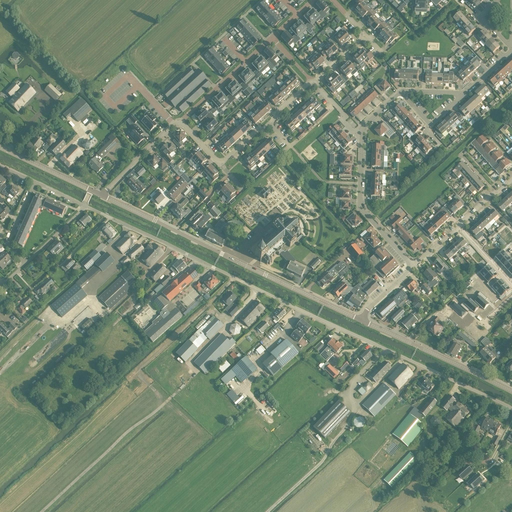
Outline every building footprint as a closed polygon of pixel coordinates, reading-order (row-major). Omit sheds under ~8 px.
[(359,14),(368,5),(363,0),(361,0),(357,4),(359,6),(355,10),(356,11),(356,13),(358,13),(359,14)] [(426,0),(421,0),(421,13),(426,13),(427,6),(429,7),(429,2),(427,2),(426,0)] [(260,14),(268,6),(263,1),(260,4),(261,5),(256,9),(260,14)] [(320,13),(324,18),(327,15),(326,13),(329,10),(321,1),(316,5),(319,8),(320,10),(321,9),(322,11),(320,13)] [(374,12),(368,5),(359,14),(360,15),(360,17),(362,17),(363,18),(364,17),(366,19),(374,12)] [(268,6),(260,14),(264,19),(273,11),(268,6)] [(377,9),(374,12),(366,19),(368,22),(367,23),(368,24),(368,25),(370,26),(370,27),(378,20),(380,18),(377,14),(379,12),(377,9)] [(308,14),(317,23),(320,20),(321,21),(324,18),(320,13),(317,15),(313,10),(311,11),(310,10),(308,13),(309,13),(308,14)] [(273,11),(264,19),(269,23),(277,16),(273,11)] [(457,23),(464,17),(460,12),(453,18),(457,23)] [(306,25),(311,30),(314,28),(312,26),(315,22),(316,23),(317,23),(308,14),(304,18),(309,23),(306,25)] [(277,16),(269,23),(273,28),(278,23),(279,24),(282,21),(277,16)] [(468,21),(464,17),(457,23),(461,27),(468,21)] [(382,24),(378,20),(370,27),(371,28),(372,30),(373,30),(374,31),(376,30),(378,32),(386,24),(384,22),(382,24)] [(235,27),(240,33),(248,25),(244,21),(239,25),(238,24),(235,27)] [(472,25),(468,21),(461,27),(465,31),(472,25)] [(295,26),(302,34),(306,31),(310,35),(312,32),(311,31),(311,30),(306,25),(304,27),(299,22),(298,23),(297,23),(295,25),(295,26)] [(388,23),(386,24),(378,32),(380,34),(378,35),(379,36),(380,38),(381,39),(382,40),(391,31),(393,29),(388,23)] [(240,33),(244,37),(252,30),(248,25),(240,33)] [(476,29),(472,25),(465,31),(469,35),(476,29)] [(293,37),(298,42),(301,40),(299,37),(302,34),(295,26),(294,26),(292,28),(292,29),(291,30),(295,35),(293,37)] [(343,27),(341,29),(337,33),(346,43),(347,42),(349,41),(349,40),(350,39),(346,35),(349,33),(343,27)] [(244,37),(248,42),(256,35),(252,30),(244,37)] [(482,40),(488,34),(484,30),(478,36),(482,40)] [(391,31),(382,40),(383,41),(383,42),(385,43),(386,44),(387,43),(389,45),(398,37),(396,35),(395,35),(391,31)] [(285,33),(281,37),(289,47),(293,43),(295,45),(298,42),(293,37),(291,39),(290,38),(288,36),(285,33)] [(346,43),(337,33),(331,39),(336,44),(338,42),(342,46),(343,46),(345,45),(345,44),(346,43)] [(488,34),(482,40),(486,45),(492,39),(488,34)] [(251,45),(249,48),(250,50),(253,47),(256,44),(261,39),(256,35),(248,42),(251,45)] [(331,43),(326,47),(333,54),(334,53),(336,53),(336,52),(337,51),(334,46),(336,44),(331,39),(328,41),(331,43)] [(492,39),(486,45),(489,49),(496,43),(492,39)] [(500,47),(496,43),(489,49),(493,53),(500,47)] [(320,48),(318,51),(323,56),(325,58),(327,56),(329,58),(330,57),(332,57),(332,55),(333,54),(326,47),(325,45),(321,49),(320,48)] [(204,56),(209,61),(217,54),(212,48),(209,51),(209,52),(204,56)] [(270,58),(268,60),(275,68),(277,65),(274,61),(278,57),(269,48),(265,52),(270,58)] [(323,56),(318,51),(316,53),(318,55),(314,59),(320,66),(321,65),(323,65),(323,63),(325,62),(321,58),(323,56)] [(358,54),(357,54),(364,62),(366,60),(368,62),(374,57),(368,51),(365,54),(363,52),(361,51),(360,52),(358,52),(358,54)] [(209,61),(213,66),(221,58),(217,54),(209,61)] [(356,62),(354,64),(359,70),(366,64),(364,62),(357,54),(356,55),(354,56),(354,57),(353,58),(356,62)] [(257,61),(256,61),(265,70),(268,67),(272,70),(275,68),(268,60),(266,62),(261,57),(259,59),(259,58),(256,60),(257,61)] [(311,57),(307,60),(305,62),(310,68),(312,66),(316,70),(317,69),(319,69),(319,67),(320,66),(314,59),(313,59),(311,57)] [(394,57),(388,62),(391,65),(397,60),(394,57)] [(476,57),(474,59),(470,63),(476,69),(480,65),(477,62),(479,60),(476,57)] [(213,66),(217,70),(225,63),(221,58),(213,66)] [(257,71),(255,73),(259,78),(262,75),(261,74),(265,70),(256,61),(252,65),(257,71)] [(345,65),(344,66),(351,74),(353,76),(359,70),(354,64),(352,67),(348,62),(347,63),(345,64),(345,65)] [(225,63),(217,70),(222,75),(226,71),(227,71),(230,68),(225,63)] [(470,63),(466,66),(472,73),(476,69),(470,63)] [(351,74),(344,66),(343,67),(341,67),(341,69),(340,70),(344,74),(341,76),(347,82),(349,80),(347,77),(351,74)] [(472,73),(466,66),(462,70),(468,77),(472,73)] [(510,73),(504,66),(500,70),(506,77),(510,73)] [(206,79),(198,70),(193,74),(189,69),(163,93),(167,98),(171,103),(173,101),(177,105),(176,106),(182,112),(211,86),(205,80),(206,79)] [(244,73),(243,73),(251,82),(255,79),(256,80),(259,78),(255,73),(252,75),(248,69),(246,71),(245,70),(243,72),(244,73)] [(413,69),(412,80),(418,80),(418,76),(421,76),(422,69),(413,69)] [(456,72),(453,72),(453,82),(456,82),(461,78),(463,81),(468,77),(462,70),(458,74),(456,72)] [(506,77),(500,70),(496,73),(503,80),(506,77)] [(395,79),(401,80),(401,71),(396,71),(392,71),(392,78),(395,79)] [(443,75),(443,84),(449,84),(449,82),(453,82),(453,72),(443,72),(443,75)] [(243,83),(241,85),(246,90),(249,87),(248,86),(251,82),(243,73),(243,74),(242,73),(240,75),(240,76),(239,78),(243,83)] [(503,80),(496,73),(493,77),(499,83),(503,80)] [(293,78),(289,81),(295,88),(296,87),(296,88),(299,86),(298,85),(299,84),(296,81),(298,79),(294,74),(292,76),(293,78)] [(332,77),(331,78),(338,85),(340,88),(344,84),(347,82),(341,76),(339,78),(335,74),(334,75),(333,75),(332,77)] [(489,80),(490,81),(488,83),(493,89),(499,83),(493,77),(489,80)] [(328,83),(326,85),(334,94),(340,88),(338,85),(331,78),(330,79),(328,79),(328,81),(327,82),(328,83)] [(289,81),(285,85),(291,91),(295,88),(289,81)] [(230,85),(230,86),(238,95),(242,91),(243,92),(248,98),(251,95),(246,90),(241,85),(239,87),(234,82),(233,83),(232,82),(230,85)] [(382,95),(390,87),(388,84),(387,82),(386,83),(385,82),(382,85),(380,83),(375,87),(382,95)] [(280,87),(281,89),(287,95),(291,91),(285,85),(284,83),(280,87)] [(18,113),(37,94),(27,85),(18,94),(16,93),(20,89),(15,84),(6,92),(12,98),(13,97),(14,98),(9,103),(18,113)] [(56,100),(61,95),(50,85),(46,90),(56,100)] [(264,85),(257,92),(261,95),(266,91),(264,89),(266,87),(264,85)] [(488,86),(486,88),(483,85),(479,89),(485,96),(492,90),(488,86)] [(230,95),(228,97),(233,102),(236,99),(235,98),(238,95),(230,86),(225,90),(230,95)] [(281,89),(280,87),(276,90),(277,92),(283,99),(287,95),(281,89)] [(368,93),(379,105),(382,102),(377,97),(378,96),(372,89),(368,93)] [(485,96),(479,89),(475,93),(476,95),(481,99),(485,96)] [(277,92),(276,90),(272,94),(273,96),(279,102),(283,99),(277,92)] [(368,93),(364,97),(370,103),(372,102),(376,107),(379,105),(368,93)] [(217,97),(217,98),(225,107),(229,103),(230,105),(233,102),(228,97),(226,99),(221,94),(219,95),(219,94),(216,97),(217,97)] [(476,95),(472,98),(478,105),(483,101),(481,99),(476,95)] [(279,102),(273,96),(270,99),(268,98),(266,100),(270,105),(272,103),(275,106),(276,105),(277,106),(279,104),(279,103),(279,102)] [(370,103),(364,97),(360,100),(371,112),(374,110),(369,104),(370,103)] [(225,107),(217,98),(212,102),(217,107),(215,109),(217,111),(219,114),(222,111),(221,110),(225,107)] [(472,98),(468,102),(474,109),(478,105),(472,98)] [(92,110),(81,99),(68,111),(79,122),(92,110)] [(315,101),(313,99),(309,103),(315,109),(315,110),(321,104),(317,100),(315,101)] [(360,100),(356,104),(362,110),(364,109),(368,114),(371,112),(360,100)] [(468,102),(464,106),(470,113),(474,109),(468,102)] [(266,103),(262,107),(267,113),(271,109),(266,103)] [(315,109),(309,103),(305,106),(311,113),(315,109)] [(356,104),(352,108),(363,119),(366,117),(361,112),(362,110),(356,104)] [(401,104),(398,107),(397,105),(391,111),(396,116),(404,109),(401,104)] [(308,118),(312,114),(311,113),(305,106),(301,110),(307,116),(308,118)] [(470,113),(464,106),(460,110),(466,117),(470,113)] [(267,113),(262,107),(258,111),(263,117),(267,113)] [(363,119),(352,108),(348,111),(354,118),(356,116),(360,122),(363,119)] [(205,117),(207,120),(212,115),(210,112),(209,113),(205,109),(196,117),(196,118),(195,118),(198,121),(198,120),(200,122),(205,117)] [(404,109),(396,116),(399,120),(408,112),(404,109)] [(301,110),(297,114),(303,120),(307,116),(301,110)] [(156,120),(156,119),(148,111),(143,116),(145,118),(141,122),(150,132),(157,126),(153,122),(156,120)] [(263,117),(258,111),(254,114),(259,120),(263,117)] [(411,116),(408,112),(399,120),(403,124),(411,116)] [(453,113),(449,117),(455,123),(459,119),(461,121),(463,119),(458,113),(455,115),(453,113)] [(259,120),(254,114),(249,118),(255,124),(259,120)] [(297,114),(293,117),(299,124),(303,120),(297,114)] [(386,114),(383,116),(389,122),(392,120),(386,114)] [(212,115),(207,120),(210,122),(204,127),(206,129),(205,129),(208,132),(208,131),(209,132),(218,123),(214,119),(215,118),(212,115)] [(415,120),(411,116),(403,124),(406,128),(415,120)] [(299,124),(293,117),(289,121),(295,127),(299,124)] [(455,123),(449,117),(445,120),(451,127),(455,123)] [(418,124),(415,120),(406,128),(410,131),(418,124)] [(451,127),(445,120),(441,124),(447,131),(451,127)] [(242,125),(247,131),(248,131),(249,132),(251,130),(250,129),(251,128),(246,121),(242,125)] [(295,127),(289,121),(285,125),(292,132),(296,128),(295,127)] [(389,139),(395,133),(386,122),(376,131),(378,134),(379,136),(380,136),(381,137),(384,134),(389,139)] [(413,135),(410,138),(408,140),(411,142),(418,135),(416,133),(422,128),(418,124),(410,131),(413,135)] [(436,128),(437,130),(435,132),(442,139),(444,136),(443,135),(447,131),(441,124),(436,128)] [(247,131),(242,125),(238,129),(243,135),(247,131)] [(129,136),(137,145),(144,139),(141,136),(143,133),(136,126),(131,130),(133,132),(129,136)] [(333,126),(329,130),(327,131),(333,138),(341,130),(338,126),(335,128),(333,126)] [(510,134),(506,130),(507,129),(504,127),(500,130),(502,133),(504,131),(508,135),(510,134)] [(238,129),(234,132),(239,139),(243,135),(238,129)] [(341,130),(333,138),(336,142),(345,134),(341,130)] [(182,141),(186,138),(183,135),(183,133),(181,133),(180,132),(179,133),(177,133),(177,135),(174,138),(175,139),(173,141),(179,148),(183,145),(182,141)] [(234,132),(230,136),(235,142),(239,139),(234,132)] [(45,151),(48,148),(51,145),(57,138),(54,136),(52,134),(50,137),(50,138),(47,142),(48,142),(46,144),(47,144),(43,149),(45,151)] [(228,134),(224,137),(231,146),(235,142),(230,136),(228,134)] [(345,134),(336,142),(340,146),(349,138),(345,134)] [(474,148),(487,137),(484,134),(479,139),(477,138),(471,144),(474,148)] [(420,138),(418,135),(411,142),(413,145),(414,143),(415,142),(419,146),(425,141),(421,137),(420,138)] [(97,141),(92,136),(90,138),(87,141),(83,142),(82,146),(85,150),(90,148),(97,141)] [(220,141),(222,143),(227,150),(231,146),(224,137),(220,141)] [(487,137),(474,148),(478,152),(485,146),(483,144),(489,139),(487,137)] [(35,154),(43,143),(36,138),(31,144),(30,143),(27,148),(35,154)] [(349,138),(340,146),(346,152),(353,146),(351,144),(352,142),(349,138)] [(56,156),(66,145),(60,139),(50,149),(56,156)] [(269,139),(265,143),(271,149),(272,150),(276,146),(269,139)] [(97,154),(95,159),(88,165),(92,169),(93,169),(97,173),(103,168),(99,163),(101,158),(115,145),(111,141),(97,154)] [(422,150),(429,145),(425,141),(419,146),(416,149),(419,153),(420,152),(422,150)] [(376,142),(376,145),(373,145),(373,151),(384,151),(385,143),(376,142)] [(486,147),(485,146),(478,152),(482,156),(494,145),(491,142),(486,147)] [(172,162),(168,157),(174,152),(173,151),(176,149),(171,143),(168,146),(167,144),(160,150),(166,156),(164,158),(169,164),(172,162)] [(227,150),(222,143),(218,147),(223,153),(225,152),(225,153),(228,151),(227,150)] [(271,149),(265,143),(261,146),(267,153),(271,149)] [(69,168),(83,154),(74,145),(60,160),(69,168)] [(422,150),(420,152),(426,159),(434,152),(432,149),(429,145),(422,150)] [(496,147),(494,145),(482,156),(485,160),(492,154),(491,152),(496,147)] [(267,153),(261,146),(257,150),(263,156),(267,153)] [(257,150),(253,154),(259,160),(263,156),(257,150)] [(493,155),(492,154),(485,160),(489,164),(501,153),(499,150),(493,155)] [(195,163),(203,157),(202,156),(202,154),(200,153),(199,152),(195,156),(193,154),(187,159),(189,162),(192,159),(195,163)] [(503,155),(501,153),(489,164),(493,168),(499,162),(498,160),(503,155)] [(261,163),(259,160),(253,154),(249,157),(255,164),(256,164),(256,165),(257,166),(261,163)] [(162,169),(167,164),(162,159),(159,162),(154,156),(148,162),(148,163),(148,164),(149,165),(150,165),(151,165),(153,168),(157,164),(162,169)] [(341,161),(341,168),(344,168),(352,168),(352,157),(351,157),(351,156),(348,156),(344,156),(344,161),(341,161)] [(203,157),(195,163),(199,167),(197,170),(199,172),(204,167),(202,165),(207,161),(206,160),(205,158),(204,158),(203,157)] [(255,164),(249,157),(245,161),(247,164),(245,166),(250,170),(256,165),(256,164),(255,164)] [(500,163),(499,162),(493,168),(496,172),(508,161),(506,158),(500,163)] [(510,164),(508,161),(496,172),(500,176),(506,170),(505,168),(510,164)] [(384,162),(372,162),(372,167),(376,167),(376,170),(384,171),(384,167),(387,167),(387,163),(384,163),(384,162)] [(456,176),(466,166),(463,162),(455,169),(457,171),(454,173),(456,175),(456,176)] [(206,169),(204,167),(199,172),(201,174),(203,172),(207,176),(214,169),(214,168),(213,167),(212,166),(211,165),(206,169)] [(466,166),(456,176),(458,178),(461,175),(463,177),(470,170),(466,166)] [(134,170),(126,177),(130,181),(128,183),(136,192),(138,191),(141,193),(145,189),(140,183),(139,185),(133,179),(135,177),(137,179),(140,177),(145,172),(140,167),(135,172),(134,170)] [(341,168),(339,168),(339,172),(341,172),(341,179),(351,179),(352,168),(344,168),(341,168)] [(215,170),(214,169),(207,176),(211,180),(208,182),(211,185),(218,178),(216,176),(218,174),(217,173),(217,171),(215,170)] [(470,170),(463,177),(464,179),(461,181),(463,184),(474,174),(470,170)] [(380,181),(383,181),(383,175),(384,175),(384,172),(376,172),(376,175),(372,175),(372,180),(380,181)] [(477,178),(474,174),(463,184),(465,186),(468,183),(470,185),(477,178)] [(477,178),(470,185),(472,187),(468,189),(470,191),(470,192),(481,182),(477,178)] [(167,195),(174,201),(188,186),(188,185),(183,181),(182,180),(167,195)] [(481,182),(470,192),(472,194),(476,191),(477,193),(485,186),(481,182)] [(224,195),(232,188),(231,187),(231,186),(229,185),(228,184),(224,188),(222,186),(216,191),(218,193),(221,191),(224,195)] [(15,198),(19,193),(12,187),(9,190),(6,188),(1,193),(5,196),(6,194),(8,195),(10,194),(15,198)] [(343,199),(351,199),(351,187),(340,187),(340,194),(343,194),(343,198),(343,199)] [(233,189),(232,188),(224,195),(222,197),(228,204),(233,199),(231,196),(236,192),(235,191),(234,190),(233,189)] [(159,204),(164,199),(159,194),(161,193),(158,190),(156,193),(157,194),(153,199),(159,204)] [(207,197),(201,190),(197,194),(204,201),(207,197)] [(270,193),(268,191),(268,190),(267,190),(267,191),(266,192),(265,190),(264,190),(264,191),(262,192),(261,192),(261,193),(262,193),(263,194),(262,195),(261,195),(261,196),(262,196),(264,198),(264,199),(264,198),(266,197),(267,198),(267,199),(267,198),(269,196),(270,196),(270,195),(269,195),(268,194),(269,193),(270,193)] [(380,191),(371,191),(371,197),(374,197),(374,200),(383,200),(383,197),(382,197),(382,191),(380,191)] [(62,216),(66,208),(47,199),(44,198),(36,194),(14,244),(23,247),(39,209),(42,210),(43,208),(62,216)] [(453,204),(459,210),(463,206),(459,202),(461,200),(457,195),(454,198),(457,200),(453,204)] [(343,199),(343,198),(340,198),(340,205),(343,205),(343,210),(344,210),(344,211),(346,211),(346,210),(350,210),(351,199),(343,199)] [(511,204),(506,198),(502,202),(507,208),(511,204)] [(181,206),(180,207),(178,204),(171,211),(176,215),(182,209),(189,202),(186,199),(181,205),(181,206)] [(507,208),(502,202),(498,206),(502,212),(507,208)] [(221,213),(213,204),(210,208),(218,216),(221,213)] [(447,204),(444,207),(449,212),(450,213),(452,212),(454,214),(459,210),(453,204),(449,207),(447,204)] [(7,214),(10,212),(4,206),(0,209),(0,218),(2,220),(3,220),(5,219),(5,218),(7,215),(7,214)] [(442,210),(438,213),(446,222),(450,218),(446,214),(449,212),(444,207),(441,209),(442,210)] [(186,212),(182,209),(176,215),(181,220),(185,215),(187,217),(191,212),(189,209),(186,212)] [(493,210),(489,214),(494,220),(498,216),(493,210)] [(203,214),(199,211),(188,222),(192,226),(203,214)] [(359,225),(362,222),(354,213),(346,221),(351,226),(353,224),(356,227),(357,226),(358,227),(359,225)] [(438,213),(434,216),(434,217),(442,225),(446,222),(438,213)] [(203,214),(192,226),(195,229),(196,229),(198,231),(198,230),(199,231),(211,219),(208,215),(206,217),(203,214)] [(494,220),(489,214),(484,218),(489,224),(494,220)] [(84,227),(91,221),(85,215),(79,221),(76,224),(79,227),(82,224),(84,227)] [(394,216),(392,218),(398,224),(399,225),(403,220),(399,216),(396,218),(394,216)] [(434,217),(431,220),(430,220),(438,229),(442,225),(434,217)] [(507,226),(510,224),(504,217),(501,220),(503,223),(504,223),(507,226)] [(398,224),(392,218),(391,219),(393,221),(390,224),(394,228),(398,224)] [(489,224),(484,218),(480,222),(485,228),(489,224)] [(222,232),(227,234),(228,233),(228,232),(229,232),(229,231),(230,231),(231,230),(232,230),(233,230),(233,229),(234,229),(235,229),(235,230),(236,230),(237,230),(238,231),(239,231),(243,225),(243,224),(242,224),(241,223),(240,223),(239,223),(238,222),(237,222),(236,222),(235,222),(234,222),(233,222),(232,222),(231,222),(230,222),(229,223),(228,223),(227,223),(226,224),(222,219),(222,220),(221,220),(220,221),(218,223),(217,224),(217,225),(216,226),(215,227),(215,228),(214,229),(214,230),(214,231),(211,229),(209,231),(205,238),(222,247),(227,238),(220,234),(222,232)] [(430,219),(426,223),(434,232),(438,229),(430,220),(431,220),(430,219)] [(260,261),(260,262),(261,262),(261,261),(263,259),(265,262),(265,263),(266,262),(267,264),(266,265),(267,265),(267,264),(269,264),(270,265),(270,264),(271,263),(272,263),(272,262),(271,262),(271,260),(272,260),(271,260),(270,259),(273,256),(274,257),(275,256),(274,255),(276,253),(277,254),(278,254),(279,255),(278,256),(279,256),(279,255),(281,254),(290,264),(290,263),(292,264),(293,263),(295,261),(286,251),(287,251),(288,251),(290,249),(290,248),(291,247),(296,242),(297,242),(303,236),(301,234),(301,232),(302,231),(301,231),(300,231),(299,230),(300,229),(299,229),(300,227),(299,227),(299,224),(300,224),(300,223),(299,224),(297,222),(298,221),(297,220),(296,221),(294,221),(293,220),(293,221),(291,223),(290,222),(290,223),(289,221),(289,220),(288,221),(287,221),(287,220),(286,220),(286,221),(285,223),(284,222),(284,223),(283,224),(283,223),(281,223),(280,224),(279,222),(279,221),(278,221),(278,222),(273,227),(272,227),(272,228),(273,228),(275,231),(273,233),(272,233),(271,233),(272,234),(271,235),(270,235),(269,236),(268,236),(267,235),(267,234),(267,235),(264,237),(263,237),(263,238),(264,238),(265,239),(264,239),(265,240),(262,242),(261,242),(262,243),(259,246),(258,245),(257,245),(258,246),(257,248),(256,247),(256,248),(256,250),(255,250),(256,251),(257,250),(258,251),(257,252),(257,253),(258,253),(256,254),(254,255),(256,255),(257,257),(259,259),(260,261)] [(480,222),(475,226),(480,232),(485,228),(480,222)] [(434,232),(426,223),(423,226),(421,224),(418,226),(427,235),(429,233),(431,235),(434,232)] [(399,225),(398,224),(394,228),(398,233),(405,227),(403,226),(401,228),(399,225)] [(111,239),(116,234),(108,225),(103,230),(111,239)] [(480,232),(475,226),(471,230),(476,236),(475,237),(477,239),(481,236),(479,233),(480,232)] [(405,227),(398,233),(402,237),(407,233),(404,231),(406,229),(405,227)] [(129,233),(115,246),(123,255),(129,249),(130,249),(134,245),(137,241),(129,233)] [(370,244),(376,238),(375,236),(374,236),(372,233),(368,237),(366,234),(361,239),(363,242),(366,240),(370,244)] [(409,236),(407,233),(402,237),(406,242),(413,236),(411,234),(409,236)] [(413,236),(406,242),(410,246),(415,242),(412,239),(414,237),(413,236)] [(377,239),(376,238),(370,244),(374,249),(372,250),(375,253),(379,249),(377,246),(381,243),(379,240),(377,238),(377,239)] [(415,242),(421,249),(423,247),(420,245),(423,242),(419,238),(415,242)] [(462,238),(458,243),(463,248),(467,244),(462,238)] [(62,247),(57,242),(48,250),(53,255),(55,253),(57,255),(63,248),(62,247)] [(421,249),(415,242),(410,246),(414,251),(417,248),(419,251),(421,249)] [(458,243),(453,247),(458,252),(461,255),(464,253),(466,253),(467,253),(465,250),(463,248),(458,243)] [(149,268),(163,253),(154,244),(152,246),(149,244),(145,249),(147,251),(140,259),(149,268)] [(132,258),(143,249),(140,245),(128,255),(132,258)] [(355,245),(351,248),(349,250),(357,259),(363,254),(355,245)] [(453,247),(449,250),(454,256),(458,252),(453,247)] [(393,259),(383,249),(382,248),(368,261),(377,270),(376,271),(384,279),(386,276),(388,278),(400,267),(398,265),(393,259)] [(454,256),(449,250),(445,254),(450,260),(454,256)] [(496,258),(500,262),(507,256),(503,251),(496,258)] [(103,272),(115,261),(107,252),(95,264),(103,272)] [(1,256),(0,256),(0,257),(7,265),(8,266),(9,266),(11,263),(11,262),(12,261),(5,254),(2,256),(1,256)] [(92,254),(81,264),(87,270),(98,260),(92,254)] [(127,256),(120,262),(124,267),(131,260),(127,256)] [(507,256),(500,262),(504,267),(511,260),(507,256)] [(321,262),(317,259),(310,267),(313,270),(321,262)] [(450,271),(448,269),(439,259),(434,264),(441,271),(443,270),(445,273),(445,272),(451,279),(456,275),(452,270),(450,271)] [(68,270),(74,264),(70,260),(64,266),(62,268),(66,272),(68,270)] [(176,275),(186,267),(181,260),(171,269),(176,275)] [(345,275),(352,270),(345,263),(346,262),(343,260),(341,262),(329,274),(328,273),(324,276),(321,279),(317,282),(320,285),(323,288),(327,284),(327,285),(330,282),(330,281),(333,278),(343,269),(345,267),(346,268),(344,270),(342,272),(345,275)] [(75,265),(72,268),(76,272),(79,269),(82,267),(77,263),(75,265)] [(305,270),(292,264),(290,263),(290,264),(287,270),(301,277),(305,270)] [(155,282),(166,270),(160,265),(149,277),(155,282)] [(76,284),(51,306),(62,318),(82,300),(84,302),(86,300),(84,298),(87,296),(81,289),(101,271),(96,266),(76,283),(76,284)] [(489,266),(480,274),(485,278),(493,271),(489,266)] [(160,316),(161,317),(157,320),(158,321),(154,325),(153,324),(144,333),(153,343),(153,342),(175,322),(175,323),(182,316),(174,308),(175,307),(170,302),(193,281),(198,276),(191,268),(181,276),(176,280),(177,281),(171,286),(171,285),(166,289),(166,290),(162,294),(163,294),(155,301),(155,304),(160,309),(163,310),(163,311),(160,314),(160,316)] [(433,288),(438,283),(435,279),(438,276),(434,272),(434,273),(430,269),(424,274),(430,280),(428,282),(429,283),(433,288)] [(493,271),(485,278),(489,283),(487,285),(489,287),(494,283),(492,280),(497,275),(495,273),(496,272),(494,270),(493,271)] [(168,276),(160,283),(161,284),(154,291),(156,293),(163,287),(171,280),(168,276)] [(210,289),(217,283),(217,282),(217,281),(216,280),(215,280),(212,277),(202,287),(204,289),(207,286),(210,289)] [(109,310),(131,290),(121,278),(99,298),(109,310)] [(53,283),(49,279),(43,285),(43,284),(35,292),(37,294),(39,293),(41,295),(47,290),(46,289),(53,283)] [(350,291),(353,289),(347,283),(346,284),(343,280),(336,287),(337,289),(333,292),(334,293),(334,294),(336,296),(337,296),(338,297),(343,292),(346,296),(350,292),(350,291)] [(349,302),(358,308),(365,298),(364,297),(366,294),(368,296),(379,286),(373,280),(362,289),(360,287),(358,285),(353,289),(350,291),(350,292),(351,292),(353,293),(353,294),(354,293),(356,294),(355,295),(354,294),(349,302)] [(421,290),(419,287),(413,280),(406,286),(411,290),(413,292),(416,290),(418,293),(421,290)] [(494,283),(489,287),(491,289),(493,288),(497,292),(506,285),(501,280),(496,285),(494,283)] [(23,289),(17,283),(14,285),(17,288),(15,289),(18,293),(23,289)] [(429,283),(427,285),(426,284),(421,287),(428,295),(432,291),(431,290),(433,288),(429,283)] [(506,285),(497,292),(501,297),(500,298),(502,301),(506,297),(504,294),(510,289),(508,287),(508,286),(506,284),(506,285)] [(409,297),(407,295),(402,290),(378,312),(376,314),(382,320),(383,319),(384,319),(390,313),(390,312),(397,305),(399,308),(407,301),(406,300),(409,297)] [(232,317),(239,310),(234,306),(234,307),(231,304),(236,298),(230,292),(222,301),(228,306),(225,310),(228,313),(232,317)] [(481,297),(476,302),(484,310),(489,305),(485,301),(487,298),(480,292),(477,294),(481,297)] [(22,304),(21,304),(22,305),(21,306),(17,309),(22,315),(26,312),(24,309),(25,308),(32,302),(28,298),(22,304)] [(463,303),(460,305),(467,312),(470,309),(474,313),(479,308),(470,300),(466,306),(463,303)] [(248,327),(264,309),(255,301),(238,318),(248,327)] [(199,304),(198,302),(184,314),(186,316),(199,304)] [(454,302),(450,307),(462,318),(466,313),(454,302)] [(273,318),(275,320),(273,321),(275,324),(285,313),(281,309),(273,318)] [(402,317),(404,314),(400,310),(398,312),(397,312),(391,318),(396,323),(402,317)] [(419,322),(422,319),(416,313),(413,316),(411,314),(402,323),(409,330),(418,321),(419,322)] [(202,326),(199,330),(202,333),(216,319),(213,316),(209,320),(203,327),(202,326)] [(439,333),(443,329),(437,323),(440,320),(436,317),(433,320),(434,321),(427,329),(428,329),(428,330),(430,332),(431,331),(435,335),(437,337),(440,334),(439,333)] [(216,319),(202,333),(208,338),(209,340),(223,325),(216,318),(216,319)] [(85,332),(94,323),(90,319),(81,327),(85,332)] [(298,329),(296,331),(295,331),(291,336),(298,342),(303,337),(302,337),(304,334),(305,335),(311,327),(302,320),(296,327),(298,329)] [(257,328),(261,333),(269,326),(264,321),(257,328)] [(236,322),(228,331),(235,337),(243,329),(236,322)] [(474,326),(471,323),(466,327),(477,337),(480,333),(482,335),(486,332),(484,330),(485,329),(477,323),(474,326)] [(1,324),(0,324),(0,333),(2,335),(3,333),(8,338),(12,334),(11,334),(14,331),(17,328),(12,324),(10,327),(11,328),(8,331),(1,324)] [(479,344),(461,329),(457,334),(475,349),(479,344)] [(221,334),(200,356),(194,363),(205,374),(235,342),(230,338),(228,340),(221,334)] [(334,355),(332,354),(329,350),(333,346),(334,347),(338,343),(333,339),(327,345),(328,346),(320,355),(327,361),(330,358),(334,355)] [(189,340),(181,348),(189,356),(191,357),(198,350),(197,349),(189,340)] [(298,353),(286,340),(270,354),(272,356),(282,367),(298,353)] [(485,358),(494,350),(488,345),(491,342),(488,340),(483,345),(486,348),(480,353),(485,358)] [(456,357),(463,346),(454,341),(447,352),(456,357)] [(332,354),(333,353),(333,352),(333,351),(336,353),(342,347),(341,346),(343,345),(340,342),(339,344),(338,343),(334,347),(333,346),(329,350),(332,354)] [(319,352),(324,346),(321,343),(315,349),(319,352)] [(259,356),(266,350),(262,345),(255,352),(259,356)] [(360,356),(366,362),(372,356),(366,350),(360,356)] [(494,350),(485,358),(490,363),(496,358),(499,361),(504,356),(502,354),(499,356),(494,350)] [(32,358),(38,364),(49,354),(47,352),(45,355),(43,353),(42,354),(40,353),(39,353),(38,352),(32,358)] [(237,356),(233,352),(230,355),(237,363),(242,358),(239,354),(237,356)] [(273,376),(282,367),(272,356),(262,364),(273,376)] [(242,384),(257,369),(246,357),(230,371),(242,384)] [(356,358),(350,364),(353,367),(359,361),(356,358)] [(225,361),(219,367),(224,371),(230,366),(225,361)] [(370,376),(376,383),(391,367),(384,361),(370,376)] [(325,370),(334,379),(339,374),(330,365),(327,362),(321,368),(324,371),(325,370)] [(339,370),(342,372),(349,365),(346,362),(339,370)] [(402,364),(388,379),(393,384),(407,369),(402,364)] [(407,369),(393,384),(398,389),(413,374),(407,369)] [(427,394),(429,392),(434,386),(426,380),(424,378),(418,383),(421,387),(421,386),(426,389),(424,392),(427,394)] [(369,382),(363,388),(362,387),(358,391),(362,396),(373,386),(369,382)] [(363,406),(365,408),(374,417),(395,395),(384,384),(363,406)] [(456,405),(453,403),(455,400),(450,396),(442,406),(447,410),(448,409),(451,411),(444,418),(456,428),(457,426),(456,426),(461,420),(462,421),(469,412),(458,403),(456,405)] [(420,412),(419,412),(425,417),(437,403),(431,398),(420,412)] [(325,439),(350,413),(338,401),(313,427),(325,439)] [(414,407),(409,414),(418,421),(422,415),(419,412),(420,412),(414,407)] [(409,414),(392,434),(407,446),(422,429),(418,425),(420,423),(409,414)] [(437,428),(442,421),(435,415),(429,422),(437,428)] [(354,425),(354,426),(355,427),(356,428),(357,428),(358,429),(359,429),(360,429),(361,429),(362,428),(363,428),(363,427),(364,426),(364,425),(365,425),(365,424),(365,423),(365,422),(364,422),(364,421),(364,420),(363,420),(363,419),(362,419),(361,418),(360,418),(359,418),(358,418),(357,418),(356,419),(355,419),(355,420),(354,420),(354,421),(354,422),(354,423),(354,424),(354,425)] [(489,431),(494,421),(493,421),(490,419),(487,418),(481,428),(485,430),(485,429),(489,431)] [(494,421),(489,431),(492,433),(491,434),(495,436),(501,425),(497,423),(498,423),(494,421),(494,422),(494,421)] [(496,445),(501,438),(497,435),(493,443),(496,445)] [(391,488),(418,460),(410,453),(384,480),(391,488)] [(467,465),(457,474),(459,477),(462,475),(464,478),(472,471),(467,465)] [(478,474),(468,484),(473,489),(484,480),(478,474)]
